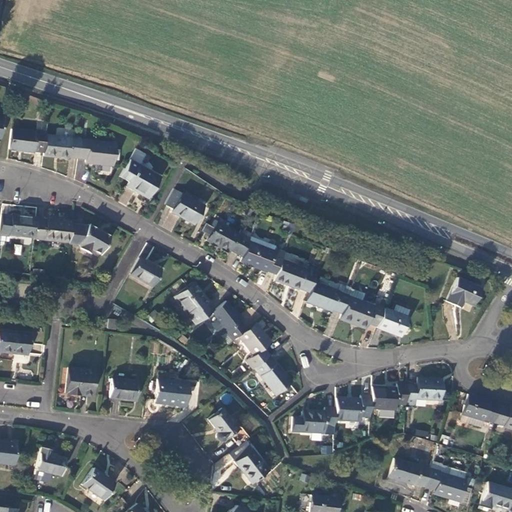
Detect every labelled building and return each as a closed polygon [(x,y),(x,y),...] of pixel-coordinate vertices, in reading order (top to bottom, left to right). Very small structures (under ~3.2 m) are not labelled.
[(11,129),(8,150),(32,152),(32,151),(43,152),(45,135),(45,132),(35,130),(34,132),(11,129)] [(67,156),(77,157),(79,139),(79,138),(45,135),(43,152),(43,155),(67,158),(67,156)] [(79,139),(77,157),(85,158),(85,163),(112,165),(114,143),(79,139)] [(159,178),(129,160),(119,177),(128,182),(125,186),(135,193),(136,191),(147,198),(159,178)] [(202,205),(181,193),(171,212),(192,224),(202,205)] [(36,219),(36,217),(10,216),(10,217),(1,217),(0,222),(0,235),(8,237),(8,235),(33,237),(36,219)] [(46,220),(36,219),(33,237),(33,240),(68,243),(70,223),(70,221),(46,219),(46,220)] [(230,249),(242,256),(249,241),(251,235),(241,230),(238,235),(216,222),(213,227),(208,224),(204,230),(210,233),(208,235),(206,240),(228,253),(230,249)] [(87,225),(70,223),(68,243),(68,244),(76,245),(77,243),(80,244),(78,248),(88,253),(89,250),(99,254),(109,236),(88,224),(87,225)] [(265,270),(275,274),(281,260),(284,253),(274,249),(273,251),(249,241),(242,256),(240,263),(265,272),(265,270)] [(15,244),(14,254),(20,255),(22,245),(15,244)] [(158,271),(137,258),(128,275),(150,287),(158,271)] [(298,288),(309,292),(313,281),(317,270),(305,266),(305,268),(281,260),(275,274),(272,281),(297,290),(298,288)] [(479,288),(456,277),(445,301),(458,307),(462,300),(472,305),(479,288)] [(331,310),(341,314),(347,296),(351,287),(341,284),(339,291),(313,281),(309,292),(305,302),(330,312),(331,310)] [(172,296),(193,325),(211,312),(212,311),(207,304),(209,303),(193,282),(172,296)] [(365,293),(351,287),(347,296),(362,301),(365,293)] [(376,326),(383,309),(384,307),(373,303),(373,305),(362,301),(347,296),(341,314),(339,319),(364,329),(366,323),(376,326)] [(239,321),(224,301),(212,311),(211,312),(216,319),(226,331),(225,332),(231,340),(237,336),(245,330),(238,322),(239,321)] [(394,305),(391,312),(405,317),(408,310),(394,305)] [(376,326),(376,327),(398,335),(405,317),(391,312),(383,309),(376,326)] [(216,319),(211,323),(211,326),(218,335),(221,335),(225,332),(226,331),(216,319)] [(110,320),(106,320),(106,329),(114,330),(115,320),(110,320)] [(254,323),(245,330),(237,336),(252,355),(245,360),(252,369),(253,368),(268,356),(262,348),(269,342),(254,323)] [(28,333),(0,329),(0,351),(25,354),(28,333)] [(274,364),(268,356),(253,368),(274,395),(289,383),(275,363),(274,364)] [(92,370),(67,368),(65,393),(89,395),(92,370)] [(415,385),(406,384),(404,405),(415,405),(415,399),(440,400),(440,380),(416,378),(415,385)] [(136,382),(111,379),(109,398),(134,400),(136,382)] [(186,383),(156,380),(153,402),(184,406),(186,383)] [(370,387),(370,397),(369,408),(395,410),(395,405),(404,405),(406,384),(395,384),(395,388),(370,387)] [(489,401),(467,394),(465,401),(462,400),(461,404),(463,405),(461,414),(462,415),(483,421),(484,419),(493,422),(498,405),(488,402),(489,401)] [(359,400),(335,398),(334,408),(334,420),(360,422),(359,416),(369,416),(369,408),(370,397),(360,396),(359,400)] [(498,405),(493,422),(502,424),(502,426),(511,429),(511,408),(508,407),(507,408),(498,405)] [(222,408),(207,419),(216,432),(215,434),(214,437),(214,439),(216,441),(218,442),(221,442),(223,441),(224,439),(237,430),(222,408)] [(334,420),(334,408),(323,408),(323,412),(311,411),(311,413),(301,412),(300,432),(322,433),(322,426),(334,426),(334,420)] [(483,421),(462,415),(460,422),(481,428),(483,421)] [(14,444),(0,442),(0,463),(12,465),(14,444)] [(332,454),(333,446),(322,444),(320,452),(332,454)] [(39,447),(31,480),(47,484),(49,473),(60,476),(64,458),(48,454),(49,450),(39,447)] [(250,449),(233,462),(250,484),(266,470),(250,449)] [(423,486),(429,468),(419,465),(419,466),(394,458),(387,477),(414,485),(414,483),(423,486)] [(113,484),(91,468),(80,484),(102,500),(113,484)] [(438,470),(429,468),(423,486),(433,489),(432,494),(457,501),(463,480),(437,472),(438,470)] [(511,491),(486,482),(479,506),(489,509),(491,504),(506,509),(511,491)] [(333,511),(335,498),(309,495),(307,511),(333,511)]
